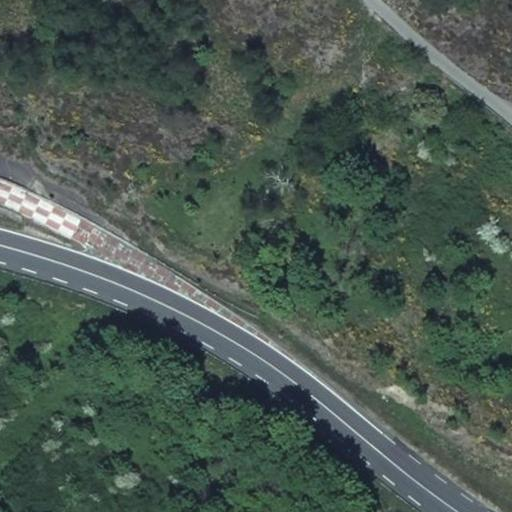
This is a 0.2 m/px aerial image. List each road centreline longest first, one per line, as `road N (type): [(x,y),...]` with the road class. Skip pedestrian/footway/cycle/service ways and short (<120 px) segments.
road 1 (primary): [(0,243),(117,281),(200,322),(289,377),(460,511)]
road 2 (unclassified): [(511,123),(366,0)]
